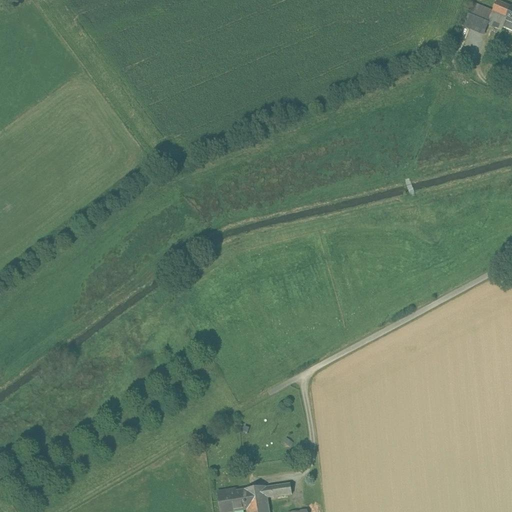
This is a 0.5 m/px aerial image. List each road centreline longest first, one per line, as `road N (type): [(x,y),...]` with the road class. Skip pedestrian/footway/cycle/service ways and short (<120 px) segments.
road 1 (track): [(60,511),(511,265)]
road 2 (track): [(302,375),(315,450),(308,470),(257,482)]
